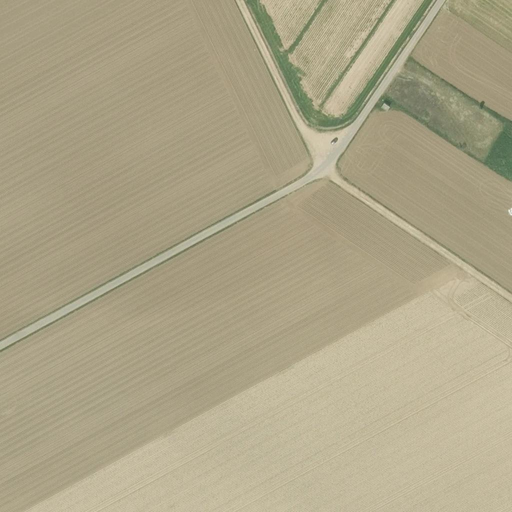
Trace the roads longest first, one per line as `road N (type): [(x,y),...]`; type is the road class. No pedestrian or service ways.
road 1 (unclassified): [(0,345),(321,168),(440,0)]
road 2 (track): [(321,168),(511,298)]
road 3 (track): [(321,168),(238,0)]
road 4 (track): [(391,72),(500,146)]
